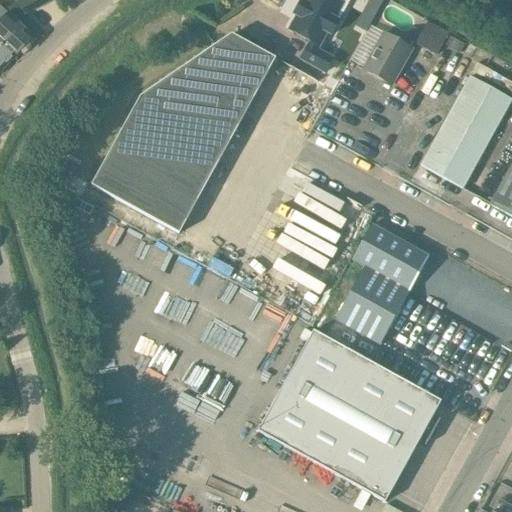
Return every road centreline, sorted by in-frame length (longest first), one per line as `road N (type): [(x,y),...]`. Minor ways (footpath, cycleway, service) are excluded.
road 1 (residential): [(42,511),(40,428),(0,272)]
road 2 (unclassified): [(511,271),(299,152)]
road 3 (residential): [(0,108),(29,63),(106,0)]
road 4 (unclassified): [(447,511),(511,398)]
